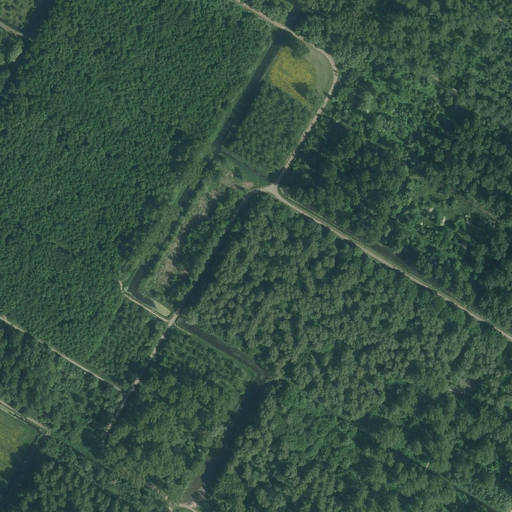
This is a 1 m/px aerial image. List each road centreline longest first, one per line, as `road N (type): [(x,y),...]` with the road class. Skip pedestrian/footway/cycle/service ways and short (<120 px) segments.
road 1 (track): [(271,192),(335,74),(320,49),(236,0)]
road 2 (unknown): [(0,399),(50,432),(0,508)]
